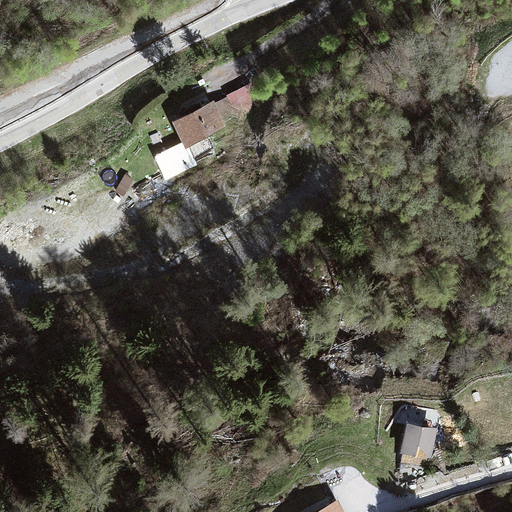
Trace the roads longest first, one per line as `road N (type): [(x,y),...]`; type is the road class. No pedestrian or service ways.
road 1 (tertiary): [(259,0),(0,141)]
road 2 (residential): [(511,473),(386,506)]
